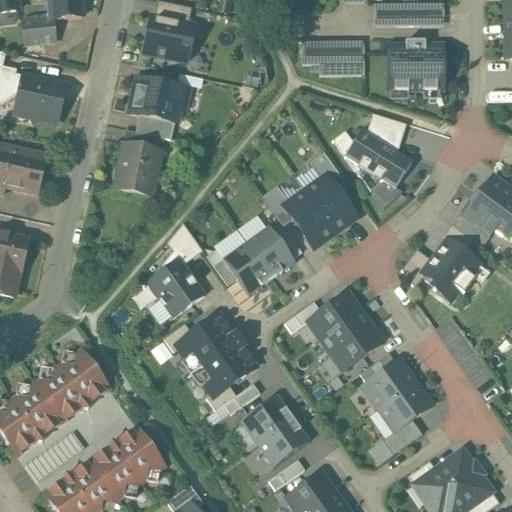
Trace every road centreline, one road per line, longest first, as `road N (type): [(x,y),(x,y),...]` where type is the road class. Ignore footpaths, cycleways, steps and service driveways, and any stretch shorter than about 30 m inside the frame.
road 1 (residential): [(117,0),(53,291),(0,340)]
road 2 (residential): [(363,256),(474,414)]
road 3 (residential): [(472,139),(428,205),(363,256)]
road 4 (residential): [(363,256),(248,336)]
road 5 (residential): [(471,0),(472,139)]
road 6 (residential): [(474,414),(361,493)]
